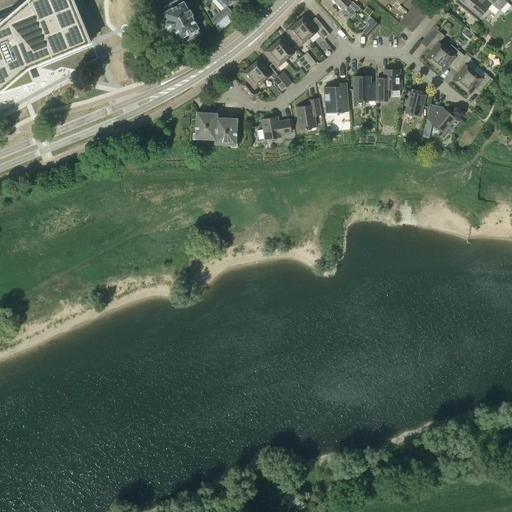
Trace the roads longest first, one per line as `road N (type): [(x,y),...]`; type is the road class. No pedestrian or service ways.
road 1 (secondary): [(0,168),(149,105),(214,65)]
road 2 (secondary): [(214,65),(0,155)]
road 3 (residential): [(230,99),(280,104),(349,47)]
road 4 (residential): [(459,106),(401,53),(349,47)]
